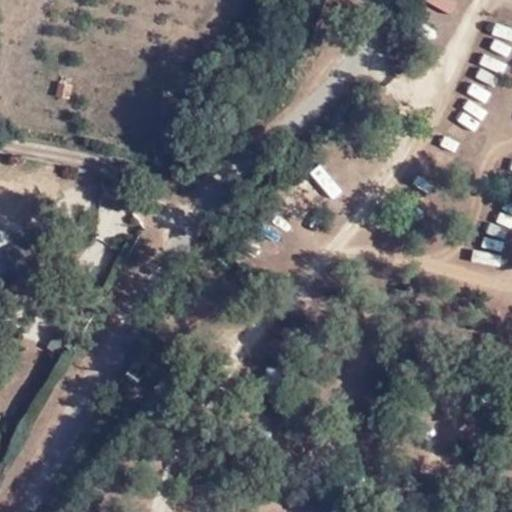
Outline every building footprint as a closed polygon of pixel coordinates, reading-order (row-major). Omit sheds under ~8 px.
[(511,26),(497,23),(494,35),(511,39),(511,26)] [(53,94),(65,97),(68,84),(56,81),(53,94)] [(450,134),(470,142),(486,105),(465,97),(450,134)] [(299,193),(321,212),(342,187),(320,168),(299,193)] [(294,196),(284,207),(308,227),(317,217),(294,196)] [(5,253),(27,250),(23,229),(2,233),(5,253)] [(47,342),(67,353),(88,315),(68,305),(47,342)]
